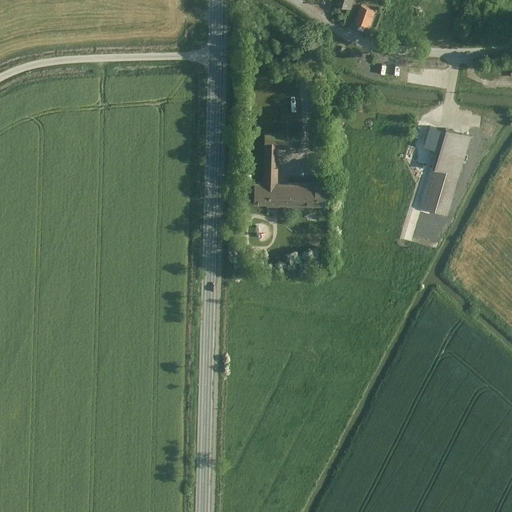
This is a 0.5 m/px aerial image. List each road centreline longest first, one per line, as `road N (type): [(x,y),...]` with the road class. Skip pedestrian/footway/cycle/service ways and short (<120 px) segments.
road 1 (tertiary): [(216,56),(204,511)]
road 2 (unclassified): [(0,81),(76,60),(216,56)]
road 3 (residential): [(323,20),(356,41),(402,52),(511,50)]
